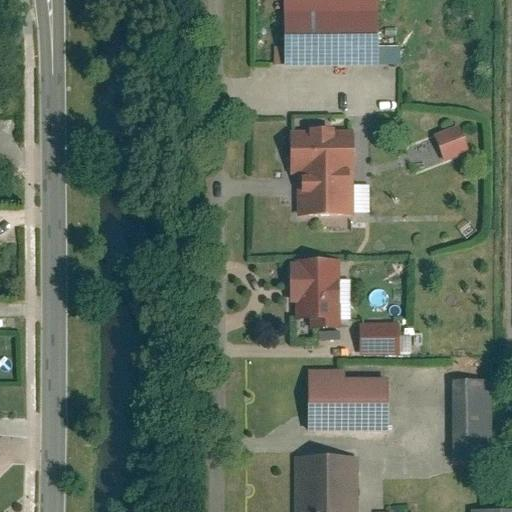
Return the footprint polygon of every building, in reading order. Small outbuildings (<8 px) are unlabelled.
[(292,0),(292,69),(383,69),(383,0),(292,0)] [(440,135),(451,163),(478,152),(467,124),(440,135)] [(304,131),(303,217),(360,218),(361,132),(304,131)] [(407,150),(414,172),(445,162),(438,140),(407,150)] [(302,329),(347,329),(348,263),(302,263),(302,329)] [(367,323),(367,355),(407,355),(407,323),(367,323)] [(316,432),(398,433),(399,381),(354,380),(354,370),(317,370),(316,432)] [(461,374),(460,461),(496,462),(497,374),(461,374)] [(302,511),(362,511),(363,458),(303,457),(302,511)]
